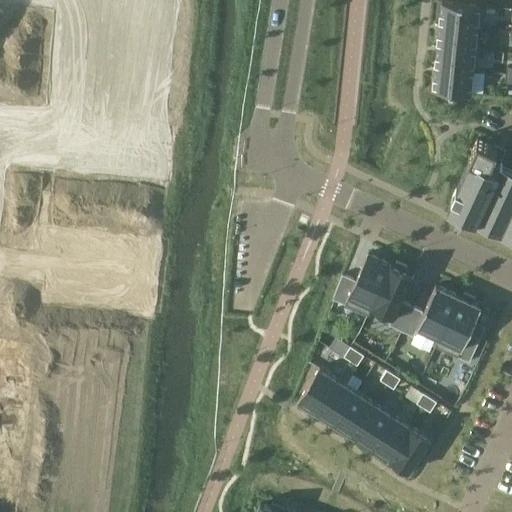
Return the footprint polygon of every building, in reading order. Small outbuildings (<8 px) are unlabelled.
[(442,1),(439,22),(479,26),(481,5),(442,1)] [(3,4),(0,27),(0,42),(42,47),(43,34),(26,31),(29,6),(3,4)] [(439,22),(437,44),(477,48),(479,26),(439,22)] [(44,34),(43,47),(51,48),(53,35),(44,34)] [(0,43),(0,82),(19,85),(22,60),(39,62),(41,48),(0,43)] [(437,44),(434,67),(474,71),(477,48),(437,44)] [(42,49),(41,62),(49,63),(51,50),(42,49)] [(474,71),(434,67),(432,88),(472,92),(474,71)] [(476,143),(448,205),(511,234),(511,172),(499,166),(503,156),(476,143)] [(50,173),(45,218),(70,221),(75,176),(50,173)] [(75,176),(70,221),(94,224),(99,179),(75,176)] [(99,179),(94,224),(118,227),(123,182),(99,179)] [(123,182),(118,227),(142,230),(147,184),(123,182)] [(147,184),(142,230),(167,232),(172,187),(147,184)] [(342,273),(333,297),(345,303),(348,295),(371,305),(390,263),(367,253),(355,279),(342,273)] [(390,263),(371,305),(393,316),(389,324),(401,330),(412,306),(400,301),(413,274),(390,263)] [(423,311),(412,306),(401,330),(413,335),(417,327),(439,337),(458,295),(436,284),(423,311)] [(481,306),(458,295),(439,337),(461,347),(457,356),(469,362),(480,338),(469,333),(481,306)] [(350,346),(343,356),(350,360),(357,350),(350,346)] [(363,354),(357,350),(350,360),(356,364),(363,354)] [(319,366),(298,399),(317,411),(338,379),(319,366)] [(393,373),(386,369),(380,379),(387,383),(393,373)] [(400,377),(393,373),(387,383),(393,388),(400,377)] [(356,390),(338,379),(317,411),(335,423),(356,390)] [(375,402),(356,390),(335,423),(354,435),(375,402)] [(46,392),(43,411),(68,414),(70,395),(46,392)] [(429,396),(423,392),(416,402),(423,407),(429,396)] [(106,394),(103,401),(111,402),(112,396),(106,394)] [(436,401),(429,396),(423,407),(430,411),(436,401)] [(75,397),(73,414),(98,416),(99,399),(75,397)] [(495,415),(500,402),(487,398),(483,411),(495,415)] [(393,414),(375,402),(355,435),(372,446),(393,414)] [(411,425),(393,414),(372,446),(389,458),(411,425)] [(44,417),(41,434),(66,437),(68,420),(44,417)] [(73,421),(70,437),(95,440),(97,423),(73,421)] [(430,437),(411,425),(390,458),(409,470),(430,437)] [(41,439),(39,457),(63,460),(66,442),(41,439)] [(71,444),(68,460),(92,463),(94,446),(71,444)] [(39,462),(36,479),(61,482),(63,465),(39,462)] [(68,467),(65,482),(90,486),(93,470),(68,467)] [(35,485),(33,503),(58,505),(60,487),(35,485)] [(65,488),(62,506),(87,508),(90,491),(65,488)] [(260,502),(255,511),(281,511),(282,511),(260,502)]
